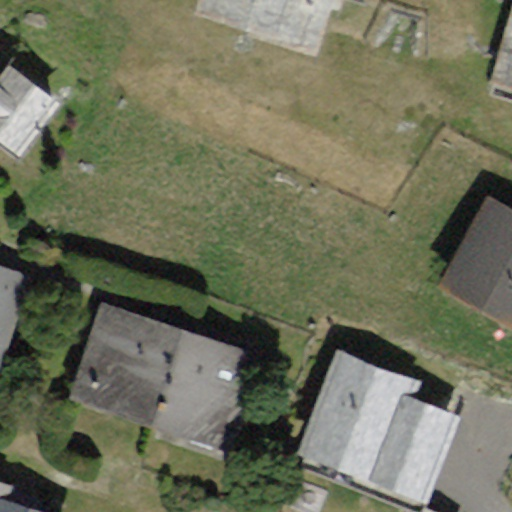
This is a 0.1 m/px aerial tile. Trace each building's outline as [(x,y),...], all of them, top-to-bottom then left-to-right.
[(324,0),(177,0),(171,18),(305,61),(324,0)] [(511,4),(499,1),(472,90),(511,101),(511,4)] [(4,66),(0,70),(0,149),(17,161),(57,102),(4,66)] [(511,218),(489,206),(446,288),(511,322),(511,218)] [(0,348),(23,280),(0,272),(0,348)] [(257,360),(100,306),(68,400),(225,453),(257,360)] [(410,399),(415,387),(337,357),(299,454),(424,502),(457,417),(410,399)] [(36,511),(0,501),(0,511),(36,511)]
